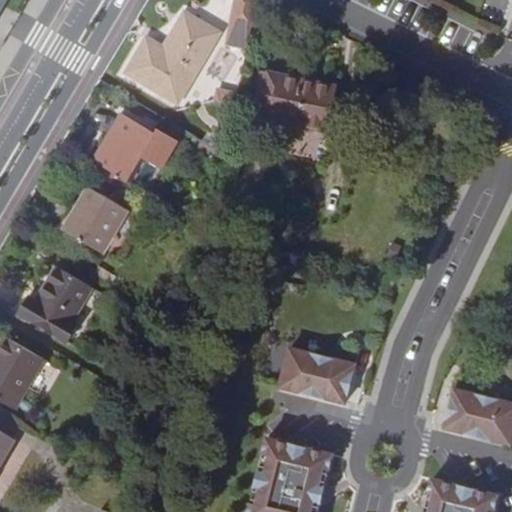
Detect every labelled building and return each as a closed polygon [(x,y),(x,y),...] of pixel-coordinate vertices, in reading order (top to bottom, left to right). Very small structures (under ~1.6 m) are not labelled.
[(250,48),(252,0),(230,0),(229,47),(250,48)] [(180,109),(220,39),(188,21),(167,57),(148,46),(128,80),(180,109)] [(336,140),(347,92),(271,77),(260,123),(336,140)] [(163,175),(180,147),(125,115),(95,167),(129,188),(144,164),(163,175)] [(102,261),(127,217),(91,194),(65,238),(102,261)] [(73,327),(92,293),(60,275),(39,309),(28,304),(18,321),(70,350),(80,331),(73,327)] [(0,406),(17,416),(47,364),(5,341),(0,350),(0,406)] [(281,392),(346,408),(357,369),(291,354),(281,392)] [(446,433),(511,449),(511,446),(511,406),(456,393),(446,433)] [(0,468),(15,444),(0,436),(0,468)] [(268,445),(250,511),(319,511),(333,460),(268,445)] [(496,511),(500,499),(434,485),(427,511),(496,511)]
